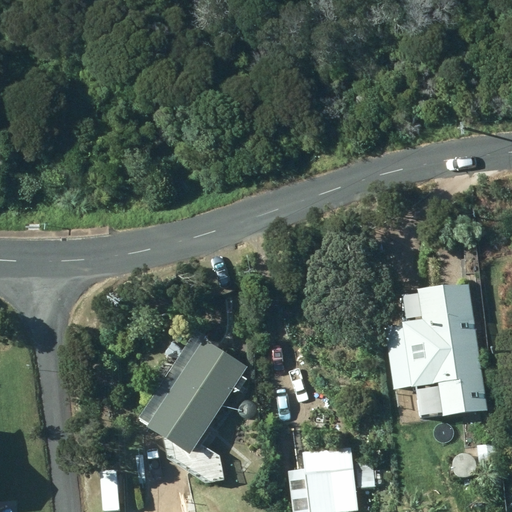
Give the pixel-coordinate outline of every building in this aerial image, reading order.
[(443,418),(488,412),(469,286),(418,293),(422,321),(383,327),(393,389),(438,383),(443,418)] [(206,484),(225,480),(220,457),(199,443),(248,368),(205,340),(208,336),(196,330),(137,419),(147,426),(146,428),(162,437),(169,460),(206,484)] [(344,384),(346,393),(352,391),(350,382),(344,384)] [(311,498),(311,511),(336,511),(336,495),(339,495),(339,492),(354,491),(353,465),(344,465),(343,451),(303,453),(304,482),(289,482),(289,499),(311,498)] [(475,484),(474,459),(454,459),(454,484),(475,484)] [(375,487),(373,461),(356,463),(358,489),(375,487)]
